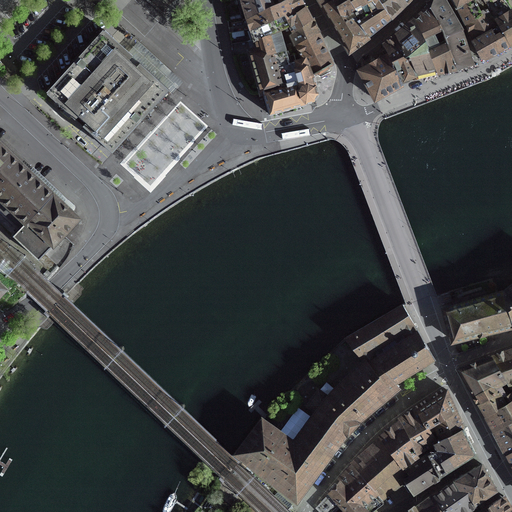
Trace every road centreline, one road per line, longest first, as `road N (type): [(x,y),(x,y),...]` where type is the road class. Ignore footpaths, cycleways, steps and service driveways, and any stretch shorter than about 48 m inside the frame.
road 1 (residential): [(446,360),(357,130)]
road 2 (residential): [(304,511),(365,433),(449,368)]
road 3 (residential): [(511,53),(352,116)]
road 4 (residential): [(109,205),(149,196),(250,133)]
road 5 (residential): [(0,96),(109,205)]
road 6 (residential): [(511,489),(449,368)]
road 7 (residential): [(219,80),(195,72),(119,0)]
